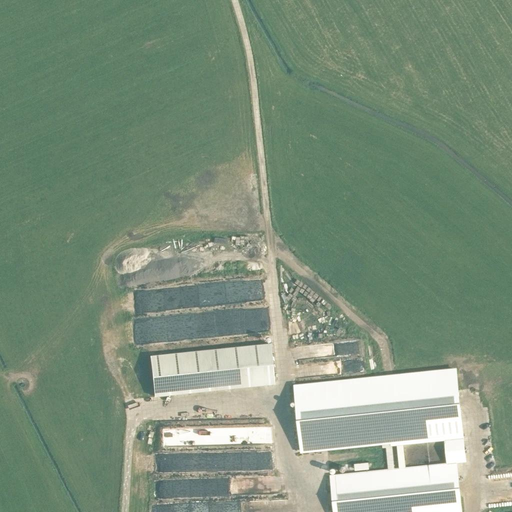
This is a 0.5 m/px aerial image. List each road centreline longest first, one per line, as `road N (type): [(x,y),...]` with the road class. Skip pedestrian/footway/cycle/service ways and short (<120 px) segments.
road 1 (track): [(247,28),(290,450),(317,511)]
road 2 (track): [(127,511),(130,410),(284,391)]
